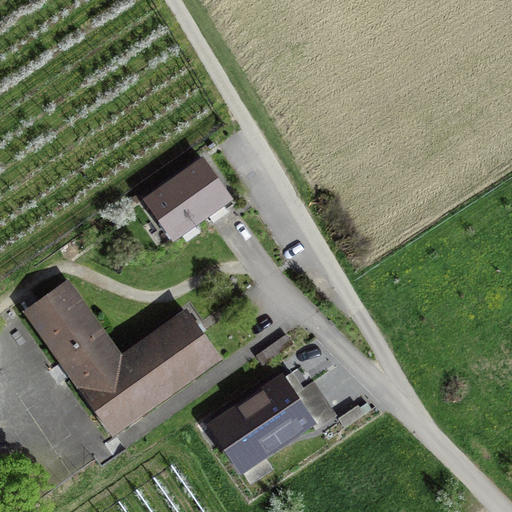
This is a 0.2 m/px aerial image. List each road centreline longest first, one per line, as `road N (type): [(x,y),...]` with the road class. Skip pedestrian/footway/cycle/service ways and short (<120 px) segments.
road 1 (track): [(173,0),(414,422)]
road 2 (residential): [(287,300),(508,511)]
